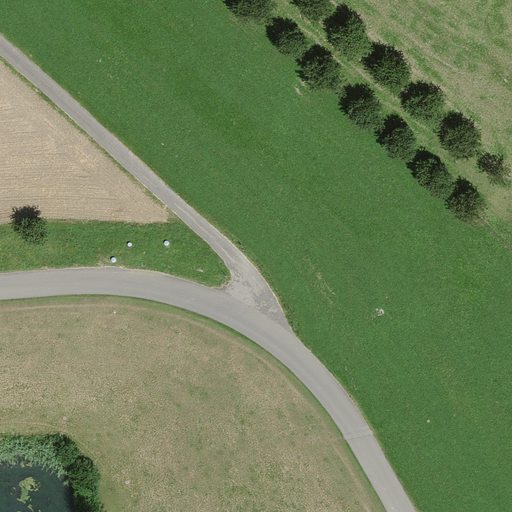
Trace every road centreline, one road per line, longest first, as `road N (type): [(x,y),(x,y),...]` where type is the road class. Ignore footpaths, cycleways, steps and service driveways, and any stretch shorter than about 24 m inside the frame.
road 1 (unclassified): [(0,45),(234,258),(263,322)]
road 2 (unclassified): [(0,287),(152,286),(263,322)]
road 3 (unclassified): [(263,322),(333,393),(403,511)]
